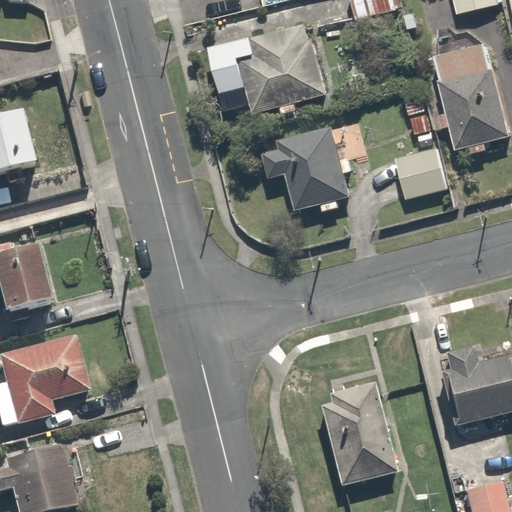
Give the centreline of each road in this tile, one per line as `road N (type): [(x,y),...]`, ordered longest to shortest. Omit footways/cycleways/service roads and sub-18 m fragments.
road 1 (residential): [(108,0),(193,329)]
road 2 (residential): [(193,329),(511,253)]
road 3 (residential): [(193,329),(239,511)]
